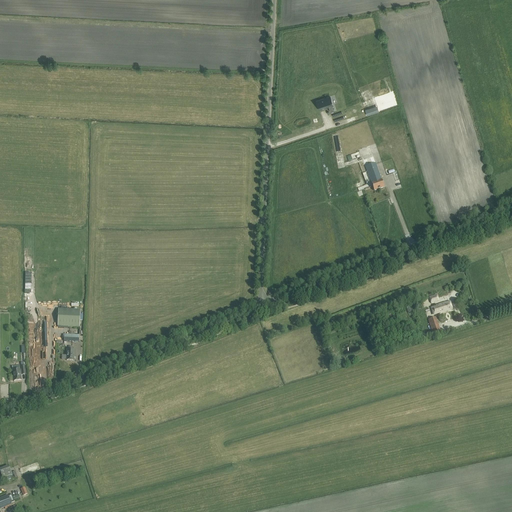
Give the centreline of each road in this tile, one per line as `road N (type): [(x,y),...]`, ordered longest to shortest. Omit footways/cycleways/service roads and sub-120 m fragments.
road 1 (unclassified): [(262,306),(274,0)]
road 2 (tertiary): [(0,409),(262,306)]
road 3 (tertiary): [(262,306),(511,206)]
